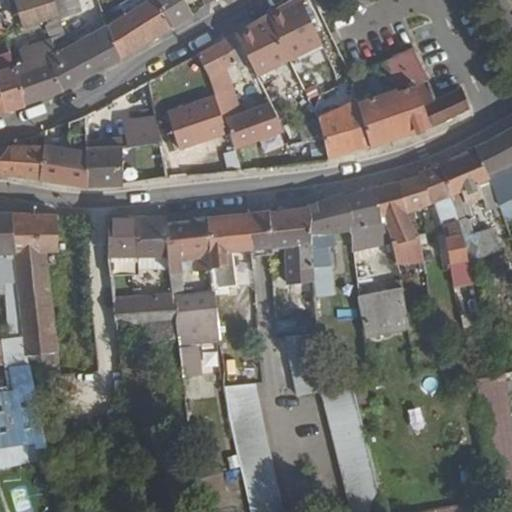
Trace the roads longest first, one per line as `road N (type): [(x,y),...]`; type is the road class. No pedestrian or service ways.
road 1 (tertiary): [(0,190),(101,203),(254,187),(406,156),(511,106)]
road 2 (unknown): [(254,187),(310,491)]
road 3 (residential): [(261,0),(55,115),(0,133)]
road 4 (unknown): [(86,201),(96,379),(90,401),(70,419)]
